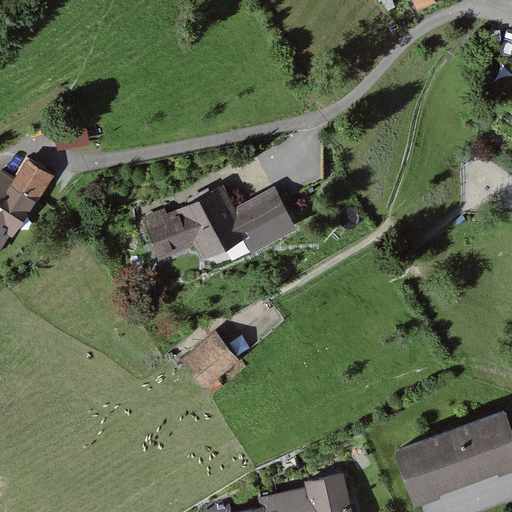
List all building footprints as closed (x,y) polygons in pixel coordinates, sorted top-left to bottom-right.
[(410,0),(416,10),(434,0),(410,0)] [(60,147),(91,141),(88,126),(57,133),(60,147)] [(9,185),(0,178),(0,254),(50,181),(24,163),(9,185)] [(169,206),(140,220),(159,258),(193,241),(203,261),(237,245),(240,251),(271,237),(255,203),(231,214),(219,189),(172,212),(169,206)] [(235,365),(212,335),(177,362),(200,392),(235,365)] [(511,441),(501,411),(388,451),(408,504),(511,466),(511,441)] [(260,510),(249,511),(348,511),(341,476),(305,483),(307,491),(258,500),(260,510)]
